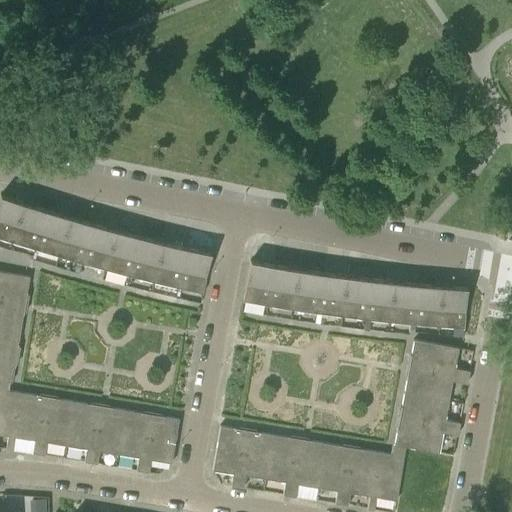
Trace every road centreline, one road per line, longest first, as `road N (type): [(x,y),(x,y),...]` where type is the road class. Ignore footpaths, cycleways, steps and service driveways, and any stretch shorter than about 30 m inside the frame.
road 1 (residential): [(182,490),(245,215)]
road 2 (residential): [(245,215),(507,266)]
road 3 (residential): [(459,511),(507,266)]
road 4 (residential): [(0,177),(245,215)]
road 5 (residential): [(182,490),(0,470)]
